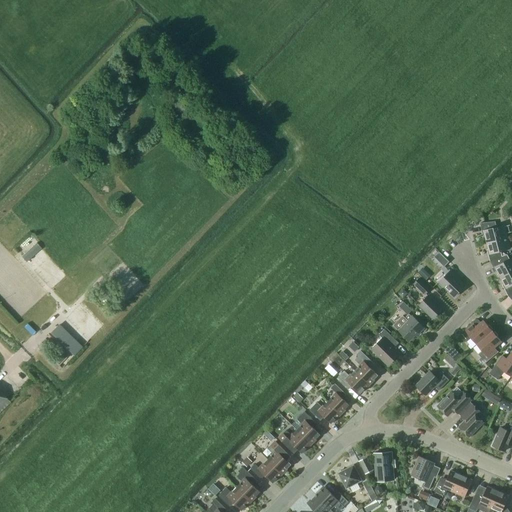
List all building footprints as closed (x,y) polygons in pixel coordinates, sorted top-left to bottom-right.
[(484,231),(487,243),(507,237),(504,226),(497,227),(495,222),(480,224),(482,232),(484,231)] [(507,237),(487,243),(490,254),(488,255),(490,262),(502,257),(501,252),(510,249),(507,237)] [(36,244),(22,257),(27,262),(41,249),(36,244)] [(32,258),(37,267),(52,257),(46,249),(32,258)] [(449,262),(439,252),(434,257),(444,267),(449,262)] [(507,255),(502,257),(490,262),(494,268),(495,267),(501,278),(511,272),(511,258),(510,260),(507,255)] [(422,276),(427,280),(431,276),(427,271),(422,276)] [(455,297),(465,287),(455,278),(457,277),(451,271),(440,282),(455,297)] [(505,289),(508,296),(511,293),(511,272),(501,278),(506,288),(505,289)] [(430,289),(419,278),(413,284),(424,295),(430,289)] [(433,319),(443,310),(429,296),(419,305),(433,319)] [(404,311),(408,315),(412,310),(408,306),(404,311)] [(409,314),(408,315),(405,313),(393,325),(409,341),(418,332),(420,333),(425,328),(413,316),(412,317),(409,314)] [(478,344),(493,331),(484,321),(481,323),(478,320),(476,320),(460,333),(467,342),(472,338),(478,344)] [(383,339),(372,350),(388,365),(399,354),(392,347),(397,342),(385,330),(379,335),(383,339)] [(493,331),(478,344),(483,351),(478,355),(481,358),(479,360),(484,365),(499,352),(494,347),(501,342),(493,331)] [(360,347),(354,342),(349,347),(355,352),(360,347)] [(443,348),(447,351),(453,346),(449,342),(443,348)] [(360,365),(355,371),(370,385),(378,376),(368,366),(372,362),(361,351),(357,355),(359,357),(355,360),(360,365)] [(511,376),(511,375),(511,353),(508,359),(503,356),(490,373),(498,380),(505,371),(511,376)] [(449,371),(455,376),(462,368),(457,363),(449,371)] [(361,394),(370,385),(355,371),(350,376),(345,371),(337,379),(347,389),(351,384),(361,394)] [(439,391),(449,380),(441,373),(436,378),(430,372),(416,386),(426,395),(435,386),(439,391)] [(336,393),(328,402),(341,415),(349,406),(340,397),(344,393),(335,384),(331,388),(336,393)] [(452,392),(438,407),(448,416),(454,410),(458,414),(461,411),(472,400),(463,392),(458,398),(452,392)] [(0,412),(9,403),(0,393),(0,412)] [(297,393),(293,397),(300,403),(304,399),(297,393)] [(499,404),(502,399),(494,394),(491,398),(499,404)] [(510,404),(503,400),(501,405),(507,408),(510,404)] [(341,415),(328,402),(322,408),(317,403),(310,410),(319,419),(323,415),(332,424),(341,415)] [(465,422),(460,428),(469,437),(483,423),(478,417),(482,413),(473,405),(464,414),(461,417),(465,422)] [(302,425),(297,430),(312,444),(320,435),(310,426),(314,422),(305,412),(297,420),(302,425)] [(501,428),(493,446),(505,452),(509,444),(511,445),(511,424),(508,431),(501,428)] [(294,453),(298,449),(303,453),(312,444),(297,430),(292,436),(287,431),(279,438),(289,448),(294,453)] [(273,454),(268,460),(283,474),(291,465),(287,461),(291,457),(285,451),(276,442),(268,449),(273,454)] [(393,480),(391,453),(375,454),(378,481),(393,480)] [(243,462),(247,467),(252,462),(248,457),(243,462)] [(374,470),(367,457),(359,462),(366,474),(374,470)] [(426,482),(423,487),(430,489),(435,477),(429,475),(434,463),(420,457),(412,476),(426,482)] [(283,474),(268,460),(259,469),(255,464),(251,469),(260,477),(264,473),(274,483),(283,474)] [(357,483),(362,481),(354,466),(342,472),(340,471),(339,473),(338,474),(339,474),(338,476),(340,477),(346,489),(350,487),(353,492),(360,488),(357,483)] [(242,482),(237,487),(251,502),(260,493),(250,483),(255,479),(243,467),(239,472),(240,474),(237,477),(242,482)] [(445,496),(448,490),(454,493),(462,475),(456,473),(451,471),(445,483),(440,480),(434,492),(445,496)] [(462,475),(454,493),(465,498),(473,480),(467,478),(468,478),(462,475)] [(251,502),(237,487),(232,493),(226,488),(219,495),(229,505),(233,501),(243,511),(251,502)] [(325,487),(317,496),(331,509),(335,506),(340,511),(349,502),(339,492),(334,497),(325,487)] [(475,495),(469,509),(477,511),(478,509),(482,511),(485,511),(489,511),(491,509),(498,491),(493,489),(492,489),(487,487),(482,498),(475,495)] [(378,499),(373,489),(368,492),(373,502),(378,499)] [(489,511),(510,511),(504,509),(509,496),(504,494),(498,491),(491,509),(489,511)] [(317,496),(308,504),(316,511),(333,511),(331,509),(317,496)] [(435,507),(438,499),(431,496),(428,504),(435,507)] [(206,511),(223,511),(226,509),(215,499),(211,503),(213,505),(210,508),(206,511)]
